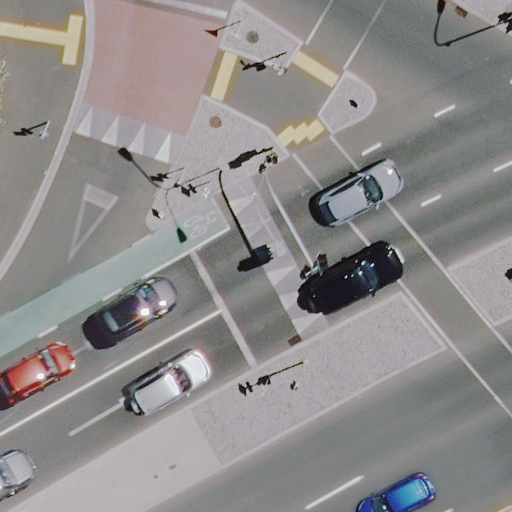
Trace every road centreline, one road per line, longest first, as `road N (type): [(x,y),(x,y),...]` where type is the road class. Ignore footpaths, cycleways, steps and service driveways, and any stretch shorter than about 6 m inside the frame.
road 1 (trunk): [(0,430),(220,305),(511,162)]
road 2 (trunk): [(0,365),(76,251),(120,141),(158,0)]
road 3 (trunk): [(511,404),(313,511)]
road 4 (secondary): [(511,99),(359,0)]
